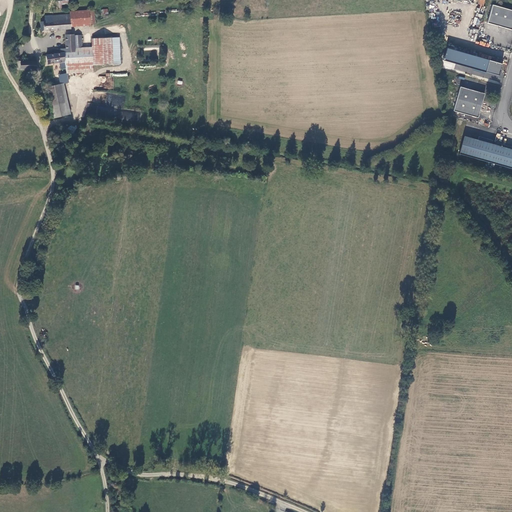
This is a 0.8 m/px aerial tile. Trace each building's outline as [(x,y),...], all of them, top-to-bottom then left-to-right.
[(511,29),(511,10),(492,5),(488,23),(511,29)] [(94,22),(93,9),(68,11),(69,14),(69,24),(94,22)] [(69,24),(69,14),(44,16),(44,22),(40,22),(41,31),(70,28),(69,24)] [(93,71),(93,64),(119,63),(118,38),(91,40),(91,47),(81,48),(80,35),(75,35),(75,33),(65,34),(66,50),(59,50),(60,53),(47,55),(48,64),(53,63),(55,73),(75,72),(93,71)] [(499,75),(502,64),(447,48),(443,60),(499,75)] [(23,69),(37,69),(37,61),(14,61),(14,69),(23,69)] [(59,83),(69,82),(67,73),(58,75),(59,83)] [(70,114),(63,84),(50,87),(58,117),(70,114)] [(485,93),(461,87),(454,111),(478,118),(485,93)] [(511,149),(464,136),(459,153),(511,168),(511,149)]
